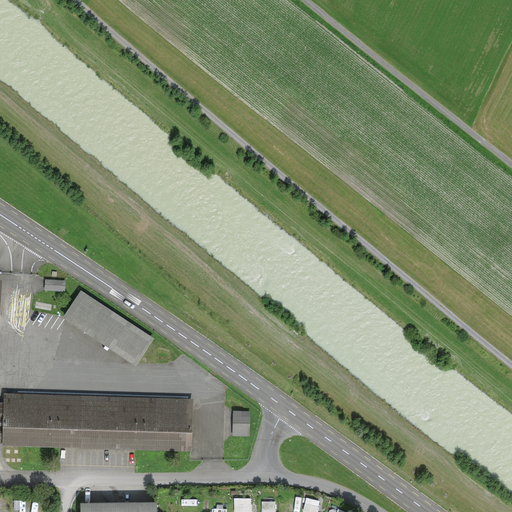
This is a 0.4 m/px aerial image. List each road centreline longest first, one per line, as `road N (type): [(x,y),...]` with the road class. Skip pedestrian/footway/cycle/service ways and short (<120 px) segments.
road 1 (unknown): [(29,232),(11,371),(199,383),(211,419),(214,476)]
road 2 (primary): [(0,213),(288,405)]
road 3 (unclassified): [(0,477),(264,476)]
road 4 (unclassified): [(511,162),(306,0)]
road 5 (primary): [(288,405),(432,511)]
